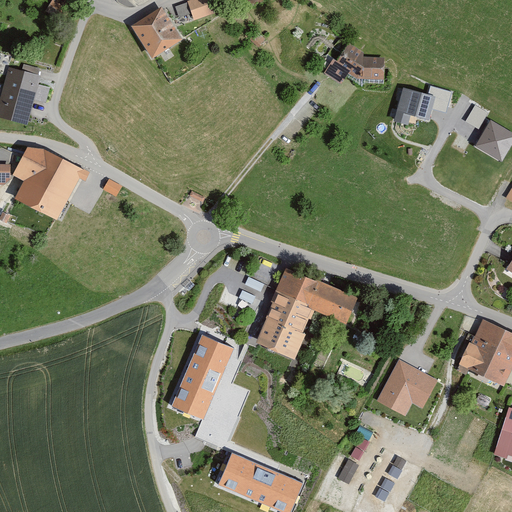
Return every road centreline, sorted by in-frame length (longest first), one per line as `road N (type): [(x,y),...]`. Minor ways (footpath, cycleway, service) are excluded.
road 1 (tertiary): [(203,234),(235,236),(453,303)]
road 2 (unclassified): [(170,511),(149,422),(170,317),(158,282)]
road 3 (unclassified): [(0,138),(55,146),(182,213),(203,234)]
road 4 (tertiary): [(0,343),(80,321),(158,282)]
